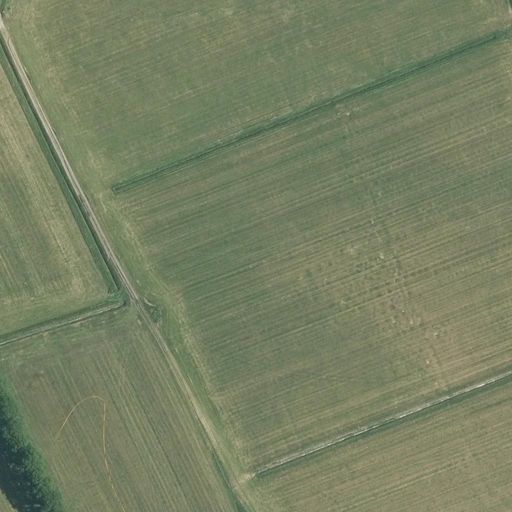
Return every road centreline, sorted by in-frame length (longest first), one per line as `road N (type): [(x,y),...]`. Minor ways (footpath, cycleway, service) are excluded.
road 1 (track): [(0,15),(130,293),(245,511)]
road 2 (track): [(140,305),(0,353)]
